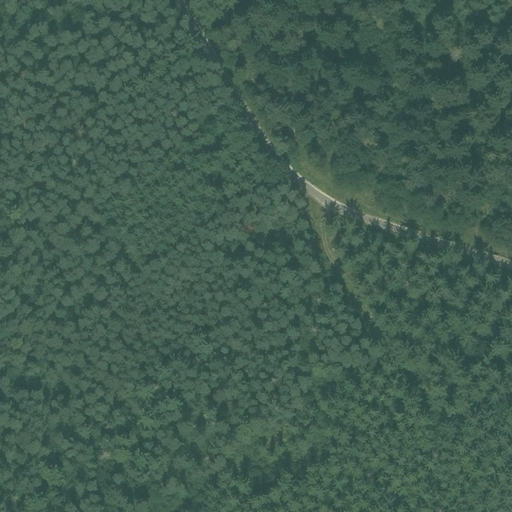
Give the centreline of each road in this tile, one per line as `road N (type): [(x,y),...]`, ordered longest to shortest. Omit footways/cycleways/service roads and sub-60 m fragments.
road 1 (unclassified): [(179,0),(281,165),(334,206),(511,267)]
road 2 (track): [(481,511),(344,294),(332,251),(334,206)]
road 3 (track): [(387,362),(174,511)]
